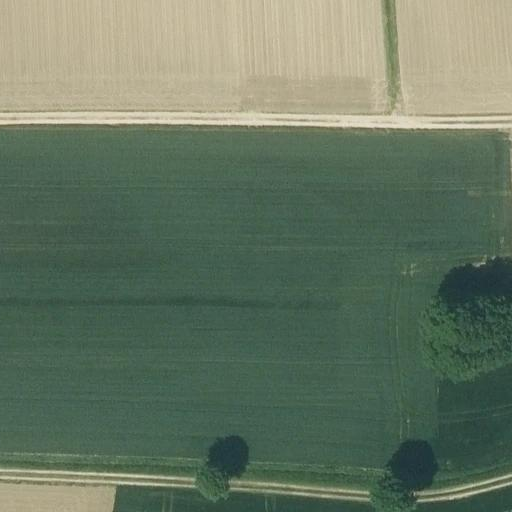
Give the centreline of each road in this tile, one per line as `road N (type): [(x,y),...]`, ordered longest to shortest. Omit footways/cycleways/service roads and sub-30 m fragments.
road 1 (track): [(511,485),(413,502),(0,477)]
road 2 (track): [(511,125),(0,124)]
road 3 (track): [(398,0),(406,123)]
